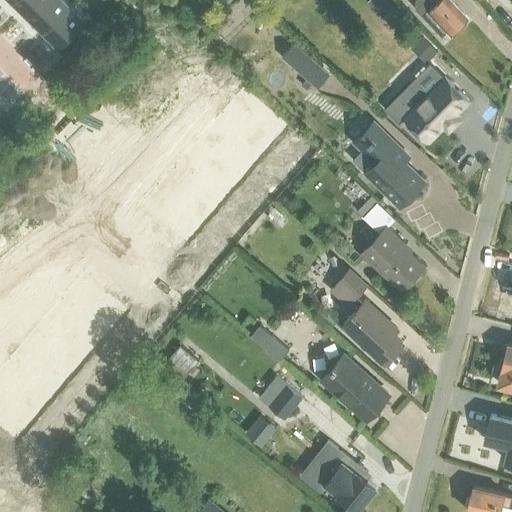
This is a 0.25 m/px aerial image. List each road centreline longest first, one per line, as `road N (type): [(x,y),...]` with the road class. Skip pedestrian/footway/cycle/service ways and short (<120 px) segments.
road 1 (unclassified): [(411,511),(511,119)]
road 2 (residential): [(227,106),(0,319)]
road 3 (unknown): [(140,191),(18,71)]
